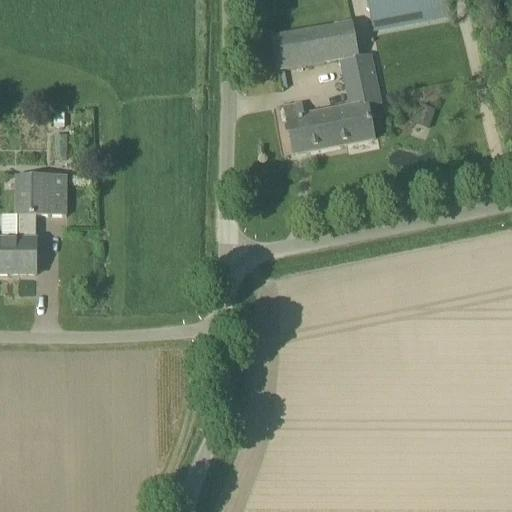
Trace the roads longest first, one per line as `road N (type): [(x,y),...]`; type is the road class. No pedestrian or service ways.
road 1 (unclassified): [(226,253),(511,203)]
road 2 (unclassified): [(226,253),(223,0)]
road 3 (unclassified): [(0,337),(221,331)]
road 4 (unclassified): [(181,511),(220,406),(221,331)]
